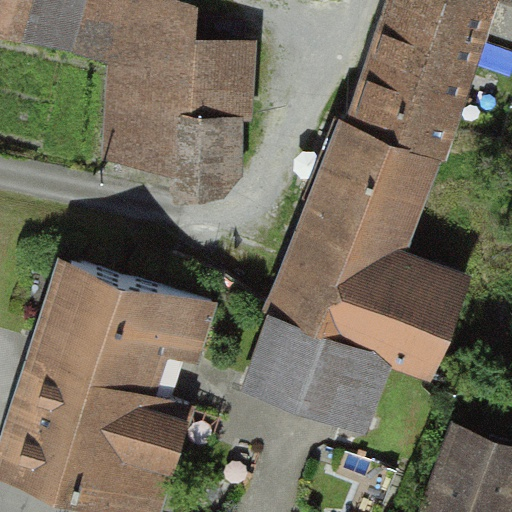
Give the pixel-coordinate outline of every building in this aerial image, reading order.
[(0,0),(0,23),(67,42),(79,0),(0,0)] [(158,0),(79,0),(67,42),(120,57),(115,147),(181,159),(181,187),(223,180),(223,112),(245,113),(248,49),(190,46),(191,10),(158,0)] [(489,0),(397,0),(359,118),(438,148),(489,0)] [(359,118),(349,114),(275,309),(284,313),(369,343),(433,368),(466,279),(398,254),(438,148),(359,118)] [(74,255),(43,355),(142,387),(155,347),(196,356),(215,300),(74,255)] [(369,343),(284,313),(260,382),(344,412),(369,343)] [(142,387),(43,355),(5,471),(133,511),(156,511),(191,402),(142,387)] [(419,511),(511,511),(511,442),(452,421),(419,511)]
